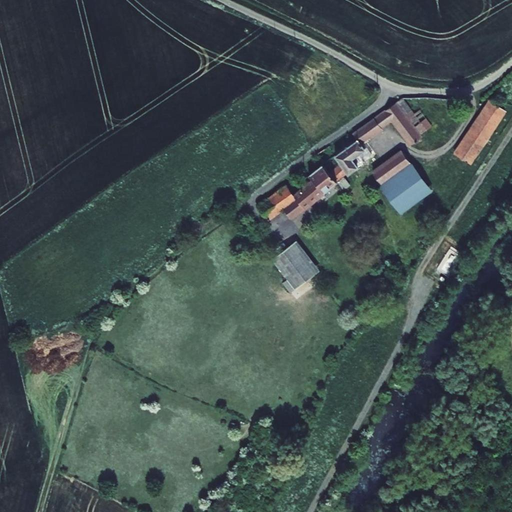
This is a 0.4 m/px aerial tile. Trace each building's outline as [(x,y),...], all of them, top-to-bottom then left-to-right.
[(395,102),(420,134),(426,129),(402,97),(395,102)] [(490,99),(455,152),(470,162),(505,110),(490,99)] [(410,145),(421,136),(420,134),(395,102),(384,110),(392,120),(410,145)] [(374,117),(381,128),(392,120),(384,110),(374,117)] [(347,172),(348,173),(370,157),(360,142),(381,128),(374,117),(352,132),(357,138),(335,154),(340,162),(347,172)] [(401,148),(372,170),(373,172),(402,150),(401,148)] [(402,150),(373,172),(381,182),(410,161),(402,150)] [(431,190),(410,161),(381,182),(380,185),(401,213),(431,190)] [(329,171),(337,181),(347,172),(340,162),(329,171)] [(286,184),(258,205),(269,219),(283,208),(290,217),(304,207),(337,181),(329,171),(322,163),(308,174),(312,178),(293,194),(286,184)] [(295,289),(319,270),(296,239),(272,258),(287,278),(295,288),(295,289)] [(290,291),(295,288),(287,278),(282,282),(290,291)]
